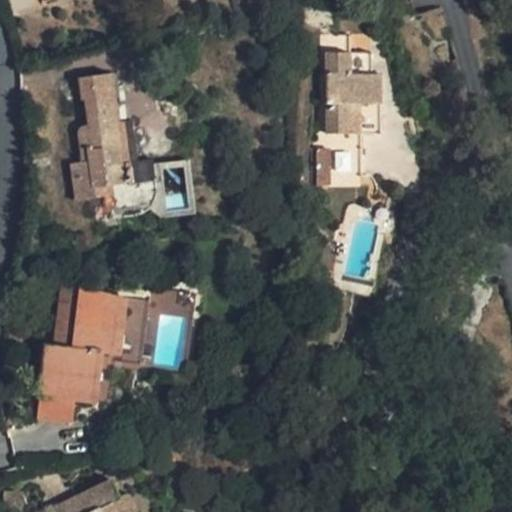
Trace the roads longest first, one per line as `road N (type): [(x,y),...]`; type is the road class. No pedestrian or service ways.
road 1 (residential): [(446,0),(511,253)]
road 2 (residential): [(0,44),(15,147),(0,280)]
